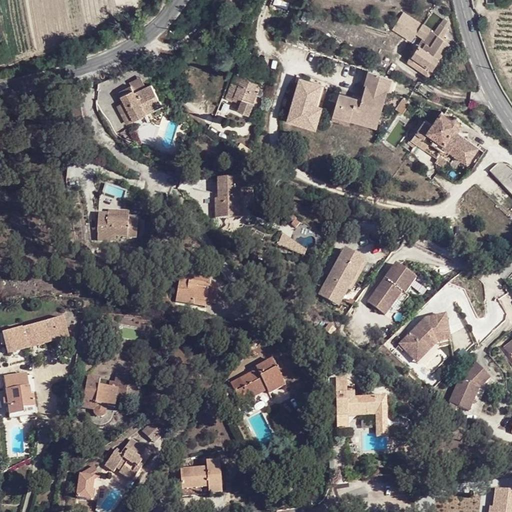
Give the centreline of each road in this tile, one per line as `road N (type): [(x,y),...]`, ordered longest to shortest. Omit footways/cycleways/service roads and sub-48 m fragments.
road 1 (tertiary): [(0,88),(111,57),(143,38),(174,0)]
road 2 (tertiary): [(511,118),(484,73),(462,0)]
